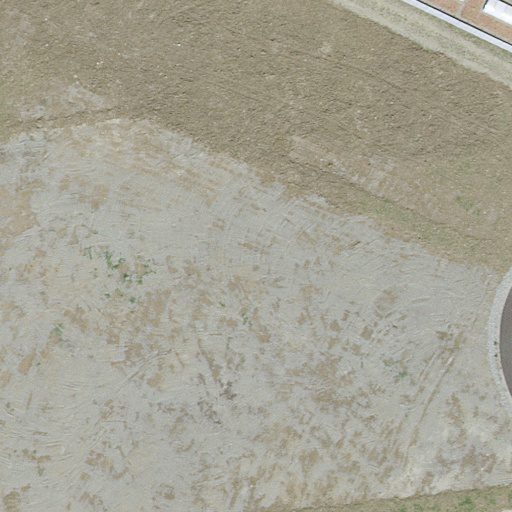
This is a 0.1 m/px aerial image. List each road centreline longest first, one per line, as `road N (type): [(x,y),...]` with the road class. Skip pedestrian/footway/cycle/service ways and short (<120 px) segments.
road 1 (unknown): [(479,511),(509,379),(492,323),(361,230),(305,205),(274,210),(253,229),(210,305),(164,511)]
road 2 (track): [(370,0),(511,65)]
